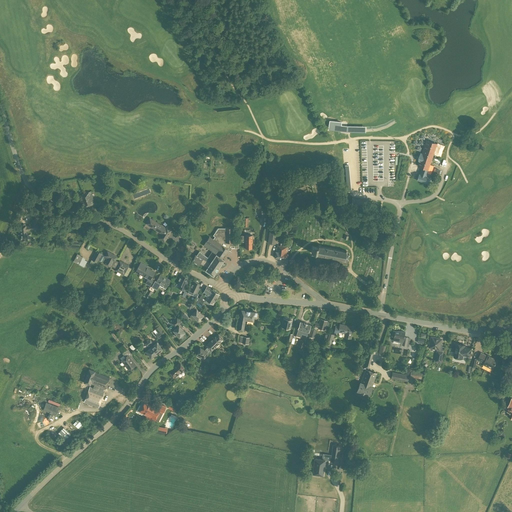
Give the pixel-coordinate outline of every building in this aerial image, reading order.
[(390,121),(379,127),(383,133),(393,127),(390,121)] [(426,176),(437,144),(426,140),(421,153),(420,153),(418,161),(419,161),(417,166),(421,167),(419,174),(418,174),(416,180),(427,184),(429,177),(426,176)] [(84,193),(88,205),(94,203),(90,191),(84,193)] [(82,207),(88,205),(84,193),(78,195),(82,207)] [(372,202),(352,200),(351,208),(371,210),(372,202)] [(36,218),(32,219),(33,225),(26,226),(20,226),(22,241),(27,240),(31,240),(31,234),(27,235),(26,231),(38,229),(37,224),(36,224),(36,218)] [(165,228),(150,218),(146,223),(162,233),(159,238),(164,242),(172,230),(166,227),(165,228)] [(212,251),(208,257),(199,251),(196,256),(195,255),(192,261),(199,265),(200,263),(207,267),(205,270),(210,273),(210,274),(212,275),(213,275),(215,273),(219,268),(223,261),(224,260),(222,258),(228,250),(228,249),(231,246),(234,246),(234,248),(239,248),(239,241),(234,241),(234,243),(233,243),(233,227),(225,227),(225,229),(218,228),(213,235),(215,236),(213,239),(209,237),(203,245),(212,251)] [(275,244),(277,231),(270,230),(268,242),(269,243),(275,244)] [(252,243),(253,235),(245,235),(245,236),(241,235),(241,242),(245,242),(245,248),(252,249),(252,243)] [(281,259),(283,246),(277,245),(276,252),(275,252),(275,258),(281,259)] [(346,252),(319,247),(320,245),(319,245),(318,247),(312,246),(312,250),(311,252),(317,254),(317,255),(317,256),(317,255),(333,257),(332,263),(347,266),(348,258),(348,257),(348,255),(349,254),(348,254),(346,252),(347,251),(346,250),(346,252)] [(105,256),(102,254),(102,253),(96,250),(91,260),(89,263),(92,265),(91,266),(94,268),(97,263),(98,260),(103,263),(111,267),(112,266),(115,268),(114,270),(124,275),(129,266),(119,261),(119,262),(115,260),(117,257),(107,251),(105,256)] [(181,264),(185,255),(175,251),(171,260),(181,264)] [(73,262),(84,267),(87,261),(85,260),(85,259),(77,254),(73,262)] [(150,286),(153,281),(150,279),(155,272),(147,268),(147,267),(141,263),(136,271),(148,278),(146,283),(150,286)] [(184,291),(189,282),(186,281),(187,277),(181,274),(177,284),(182,286),(180,289),(184,291)] [(160,275),(154,286),(158,288),(160,286),(165,289),(167,287),(171,281),(160,275)] [(197,297),(201,289),(198,287),(200,284),(193,281),(189,290),(188,293),(192,295),(197,297)] [(201,308),(202,305),(204,302),(211,307),(218,295),(218,294),(207,286),(199,298),(197,297),(195,301),(197,302),(196,304),(201,308)] [(192,308),(195,305),(191,301),(188,304),(189,304),(187,306),(190,309),(192,307),(192,308)] [(201,319),(201,318),(202,316),(194,308),(191,311),(193,313),(191,315),(190,316),(190,318),(192,320),(194,320),(195,319),(197,321),(198,320),(200,320),(201,319)] [(240,320),(238,330),(243,331),(245,320),(253,322),(254,317),(256,317),(257,313),(241,310),(239,319),(240,320)] [(180,338),(183,336),(182,335),(185,333),(179,326),(179,325),(181,322),(177,317),(170,323),(175,329),(173,331),(179,338),(180,337),(180,338)] [(288,319),(288,318),(285,318),(285,319),(284,319),(282,327),(282,329),(282,331),(283,332),(285,332),(287,332),(288,331),(288,328),(290,328),(291,320),(288,319)] [(324,330),(327,321),(321,319),(319,324),(315,322),(314,326),(314,327),(314,329),(311,328),(309,336),(314,338),(316,330),(317,327),(318,328),(324,330)] [(308,332),(311,325),(300,321),(298,329),(296,336),(300,337),(301,334),(304,335),(307,336),(307,335),(308,332)] [(353,327),(340,324),(339,327),(335,326),(334,332),(338,333),(338,332),(345,333),(344,337),(350,339),(351,334),(352,335),(353,327)] [(163,336),(165,335),(159,326),(155,329),(158,333),(156,335),(158,339),(163,335),(163,336)] [(400,331),(400,332),(392,330),(391,337),(394,337),(393,340),(401,342),(400,345),(406,346),(408,338),(404,337),(405,332),(400,331)] [(205,356),(208,358),(212,351),(211,350),(223,339),(221,337),(222,336),(225,340),(226,339),(220,333),(218,335),(218,334),(207,345),(208,347),(204,350),(200,348),(197,353),(198,354),(196,356),(200,359),(202,356),(204,358),(205,356)] [(304,348),(308,336),(307,335),(307,336),(304,335),(303,340),(300,339),(298,346),(304,348)] [(440,362),(442,352),(439,351),(441,339),(431,337),(429,347),(438,349),(435,361),(440,362)] [(151,347),(156,354),(159,352),(160,352),(161,351),(161,350),(162,349),(159,346),(163,344),(160,339),(156,343),(154,344),(150,339),(147,342),(151,347)] [(154,355),(156,354),(151,347),(147,342),(145,343),(147,346),(144,348),(146,351),(145,351),(151,358),(151,357),(152,357),(154,357),(154,355)] [(465,345),(456,343),(456,344),(455,344),(455,347),(455,348),(453,357),(462,359),(463,355),(470,356),(471,348),(464,346),(465,345)] [(127,349),(122,353),(125,358),(121,361),(129,370),(135,365),(130,358),(132,356),(127,349)] [(368,368),(373,352),(368,350),(363,368),(365,368),(366,367),(368,368)] [(487,356),(481,352),(477,359),(484,363),(483,364),(492,369),(497,360),(487,355),(487,356)] [(184,369),(180,363),(173,368),(169,371),(174,377),(184,369)] [(105,389),(110,378),(95,372),(95,371),(89,369),(84,383),(90,385),(91,384),(95,385),(94,389),(89,387),(84,402),(98,407),(104,392),(102,392),(104,389),(105,389)] [(372,387),(376,374),(366,370),(361,383),(360,382),(357,392),(369,396),(372,387)] [(412,383),(414,376),(392,372),(391,379),(412,383)] [(46,402),(43,410),(56,415),(59,407),(46,402)] [(157,409),(145,403),(140,412),(155,420),(159,412),(162,413),(166,407),(159,404),(157,409)] [(166,434),(167,428),(158,426),(154,425),(153,431),(166,434)] [(64,427),(57,434),(65,441),(71,434),(64,427)] [(331,455),(330,462),(338,463),(340,445),(333,444),(331,455)] [(323,476),(325,460),(325,459),(314,457),(312,474),(312,475),(318,475),(323,476)]
